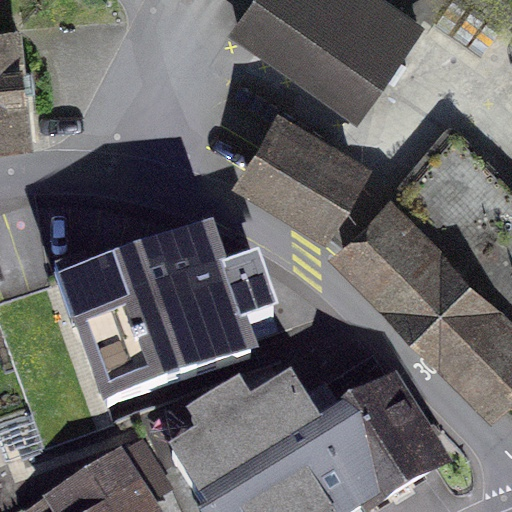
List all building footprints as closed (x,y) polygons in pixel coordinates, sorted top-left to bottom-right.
[(417,1),(415,0),(259,0),(242,27),(353,99),(417,1)] [(20,31),(0,32),(0,150),(26,149),(20,31)] [(362,160),(280,112),(243,174),(326,222),(362,160)] [(511,319),(388,199),(339,248),(492,398),(511,378),(511,319)] [(208,233),(64,283),(108,407),(256,356),(246,327),(278,316),(259,262),(223,275),(208,233)] [(349,405),(342,416),(390,491),(378,499),(385,509),(453,467),(396,379),(349,405)] [(169,456),(201,506),(321,429),(291,380),(251,406),(240,388),(188,421),(198,438),(169,456)] [(204,511),(357,511),(390,491),(342,416),(321,429),(201,506),(204,511)] [(49,511),(160,511),(123,453),(43,503),(49,511)]
